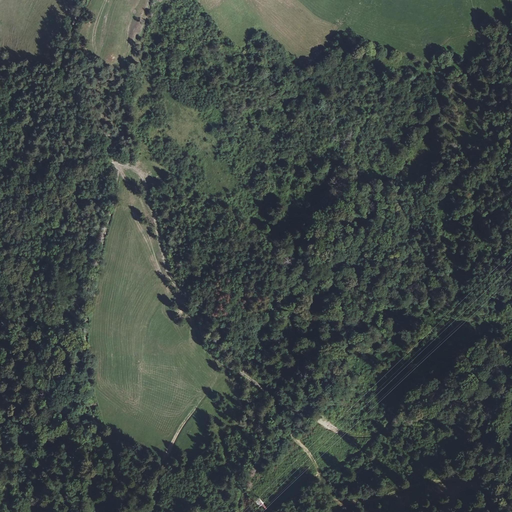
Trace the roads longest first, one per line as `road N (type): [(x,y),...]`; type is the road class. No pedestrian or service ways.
road 1 (track): [(255,383),(206,351),(190,303),(170,280),(136,169),(102,155),(82,125),(59,48),(82,0)]
road 2 (track): [(116,164),(86,330),(91,402),(105,429),(92,487),(32,500),(0,491)]
road 3 (track): [(511,341),(446,378),(261,511)]
road 4 (track): [(358,510),(324,488),(255,383)]
road 5 (track): [(237,511),(255,383)]
